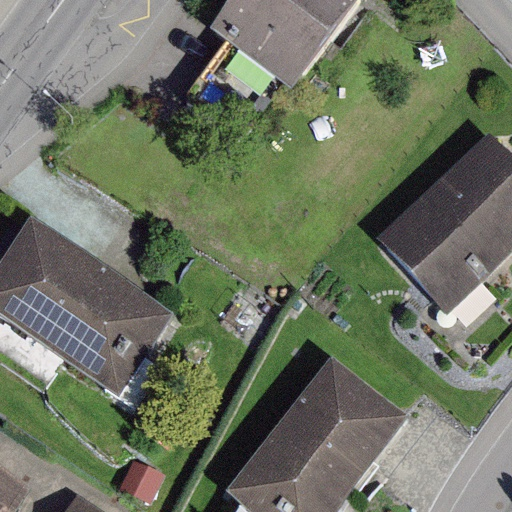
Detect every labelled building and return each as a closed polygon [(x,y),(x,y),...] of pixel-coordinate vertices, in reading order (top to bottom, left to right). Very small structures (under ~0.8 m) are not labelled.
[(368,0),(238,0),(214,33),(294,95),(368,0)] [(511,275),(511,165),(496,149),(386,255),(457,328),(511,275)] [(0,324),(121,403),(174,322),(32,230),(0,279),(0,324)] [(353,511),(416,439),(345,378),(238,503),(248,511),(353,511)] [(0,511),(27,511),(35,501),(0,479),(0,511)]
